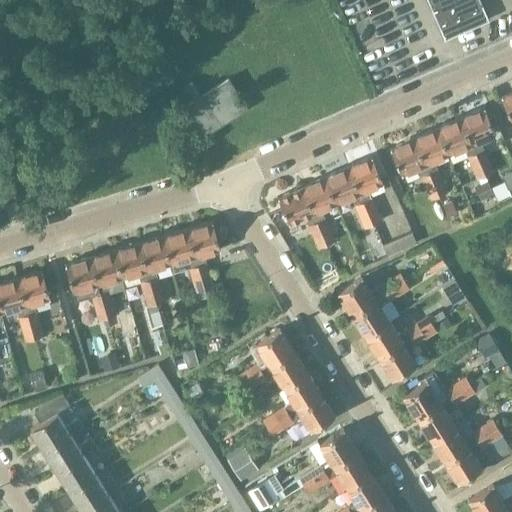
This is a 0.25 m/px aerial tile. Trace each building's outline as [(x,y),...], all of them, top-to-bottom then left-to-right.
[(428,0),(445,39),(489,19),(480,0),(428,0)] [(383,36),(384,63),(404,62),(404,36),(383,36)] [(176,111),(191,134),(195,141),(247,109),(228,79),(200,96),(191,81),(180,88),(189,103),(176,111)] [(511,89),(500,95),(511,121),(511,89)] [(472,167),(488,160),(483,149),(483,148),(479,140),(495,133),(484,106),(460,117),(475,152),(467,155),(472,167)] [(463,147),(467,155),(475,152),(460,117),(437,127),(448,153),(463,147)] [(433,160),(448,153),(437,127),(413,137),(429,172),(436,169),(437,169),(433,160)] [(441,180),(436,169),(429,172),(413,137),(390,147),(401,174),(417,167),(421,176),(421,175),(426,187),(441,180)] [(360,216),(375,209),(370,198),(371,197),(367,189),(383,182),(371,155),(347,166),(363,201),(355,204),(360,216)] [(488,160),(472,167),(477,178),(493,171),(488,160)] [(355,204),(363,201),(347,166),(324,176),(336,202),(351,196),(355,204)] [(502,176),(511,193),(511,173),(511,172),(502,176)] [(321,209),(336,202),(324,176),(301,186),(316,221),(324,218),(321,209)] [(0,203),(17,199),(10,177),(0,179),(0,203)] [(485,203),(509,192),(502,178),(478,190),(485,203)] [(441,180),(426,187),(431,198),(446,192),(441,180)] [(329,229),(324,218),(316,221),(301,186),(277,196),(289,223),(305,216),(308,225),(309,224),(314,236),(329,229)] [(375,209),(360,216),(365,227),(380,221),(375,209)] [(193,279),(209,274),(205,263),(206,262),(203,253),(220,248),(212,221),(187,228),(197,265),(190,268),(193,279)] [(173,272),(190,268),(197,265),(187,228),(163,235),(170,262),(173,272)] [(329,229),(314,236),(319,247),(334,241),(329,229)] [(408,230),(382,243),(388,256),(415,243),(408,230)] [(154,267),(170,262),(163,235),(138,242),(149,279),(157,277),(154,267)] [(161,288),(157,277),(149,279),(138,242),(114,249),(122,276),(138,272),(145,293),(161,288)] [(105,281),(122,276),(114,249),(90,256),(100,293),(108,291),(105,281)] [(112,302),(108,291),(100,293),(90,256),(65,264),(75,300),(92,296),(96,307),(112,302)] [(22,328),(39,324),(32,302),(49,297),(41,270),(17,277),(27,314),(19,317),(22,328)] [(390,280),(399,294),(409,287),(400,273),(390,280)] [(209,274),(193,279),(196,291),(212,287),(209,274)] [(16,307),(19,317),(27,314),(17,277),(0,282),(0,311),(16,307)] [(399,294),(390,280),(379,287),(378,286),(370,291),(361,277),(337,292),(351,314),(384,293),(388,300),(399,294)] [(161,288),(145,293),(148,305),(164,300),(161,288)] [(380,306),(388,300),(384,293),(351,314),(365,335),(389,320),(380,306)] [(112,302),(96,307),(99,319),(115,315),(112,302)] [(399,330),(416,320),(408,306),(391,315),(399,330)] [(417,323),(425,336),(436,330),(427,316),(417,323)] [(411,336),(406,329),(398,335),(389,320),(365,335),(378,357),(411,336)] [(415,343),(425,336),(417,323),(406,329),(411,336),(378,357),(392,378),(416,363),(407,349),(415,344),(415,343)] [(39,324),(22,328),(26,340),(42,336),(39,324)] [(261,371),(293,350),(280,328),(255,344),(265,358),(256,363),(257,364),(246,370),(255,384),(265,378),(261,371)] [(159,329),(150,332),(156,353),(166,350),(159,329)] [(283,387),(307,372),(293,350),(261,371),(265,378),(267,381),(276,376),(283,387)] [(146,370),(136,376),(143,387),(153,381),(163,374),(157,364),(146,371),(146,370)] [(244,391),(255,384),(246,370),(236,377),(244,391)] [(288,413),(320,393),(307,372),(283,387),(292,401),(284,406),(288,413)] [(165,400),(176,394),(163,374),(153,381),(165,400)] [(455,383),(464,397),(475,391),(466,377),(455,383)] [(464,397),(455,383),(445,390),(444,389),(436,394),(427,380),(403,395),(417,417),(449,397),(454,404),(464,397)] [(43,449),(83,424),(79,417),(66,425),(58,412),(70,404),(64,393),(34,412),(41,422),(30,429),(43,449)] [(273,413),(282,427),(293,420),(293,421),(301,416),(310,430),(334,415),(320,393),(288,413),(284,406),(273,413)] [(165,400),(179,421),(190,414),(176,394),(165,400)] [(445,410),(454,404),(449,397),(417,417),(430,439),(454,424),(445,410)] [(0,425),(20,425),(19,405),(0,405),(0,425)] [(272,434),(282,427),(273,413),(263,420),(272,434)] [(192,441),(203,434),(190,414),(179,421),(192,441)] [(501,434),(498,428),(492,419),(482,426),(491,440),(501,434)] [(96,445),(91,437),(99,433),(90,420),(83,424),(43,449),(56,470),(83,453),(83,454),(96,445)] [(454,424),(430,439),(444,460),(476,440),(472,432),(463,438),(454,424)] [(472,452),(491,440),(482,426),(472,432),(476,440),(444,460),(458,482),(482,467),(472,452)] [(324,471),(357,450),(343,428),(319,444),(328,458),(320,464),(309,471),(318,485),(329,478),(324,471)] [(205,461),(216,454),(203,434),(192,441),(205,461)] [(243,445),(228,455),(225,456),(240,479),(258,468),(243,445)] [(346,487),(370,472),(357,450),(324,471),(329,478),(337,473),(346,487)] [(96,473),(83,454),(83,453),(56,470),(69,490),(96,473)] [(218,481),(229,474),(216,454),(205,461),(218,481)] [(511,466),(496,474),(500,484),(511,478),(511,466)] [(308,491),(318,485),(309,471),(299,477),(308,491)] [(354,511),(384,493),(370,472),(346,487),(355,501),(347,506),(347,507),(338,511),(354,511)] [(81,510),(108,494),(96,473),(69,490),(81,510)] [(231,500),(241,494),(229,474),(218,481),(231,500)] [(265,479),(250,488),(261,506),(277,497),(265,479)] [(511,492),(510,494),(510,493),(501,498),(492,483),(468,499),(476,511),(496,511),(511,502),(511,492)] [(395,511),(384,493),(354,511),(395,511)] [(82,511),(119,511),(108,494),(81,510),(82,511)] [(238,511),(253,511),(241,494),(231,500),(238,511)] [(511,511),(511,502),(496,511),(511,511)]
